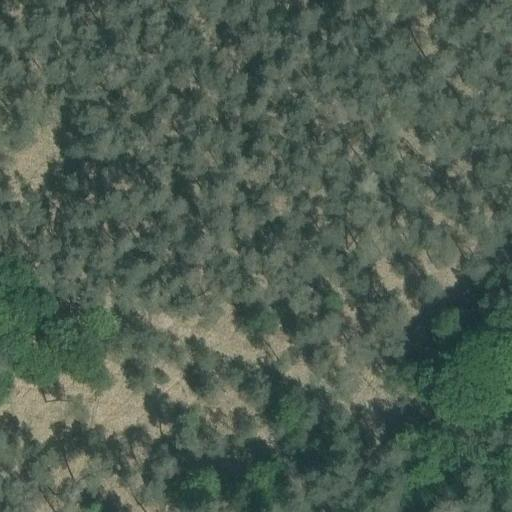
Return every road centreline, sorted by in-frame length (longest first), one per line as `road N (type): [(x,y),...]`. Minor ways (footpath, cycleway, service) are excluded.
road 1 (track): [(511,453),(0,270)]
road 2 (track): [(320,511),(511,327)]
